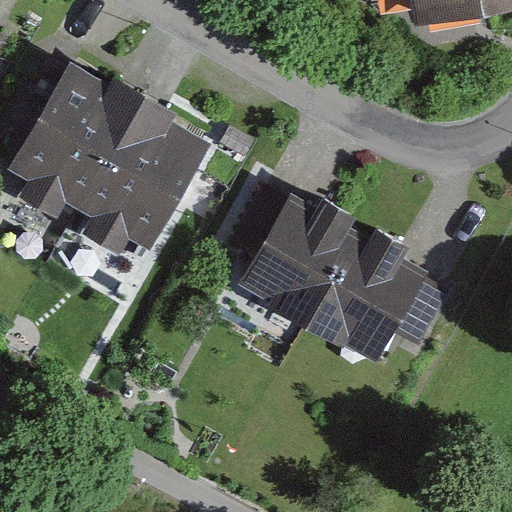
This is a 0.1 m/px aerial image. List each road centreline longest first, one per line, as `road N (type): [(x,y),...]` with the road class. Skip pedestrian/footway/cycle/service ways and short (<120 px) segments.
road 1 (residential): [(511,122),(497,135),(449,145),(394,132),(155,0)]
road 2 (track): [(0,398),(216,511)]
